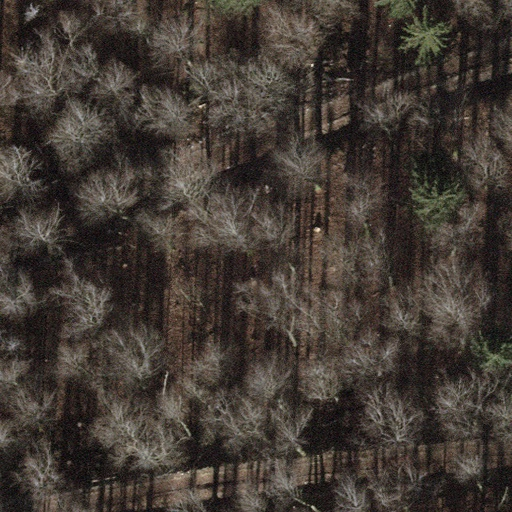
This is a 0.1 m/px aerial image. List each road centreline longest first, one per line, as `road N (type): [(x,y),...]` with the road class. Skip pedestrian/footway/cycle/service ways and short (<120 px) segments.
road 1 (track): [(0,257),(316,121),(511,65)]
road 2 (track): [(149,511),(511,467)]
